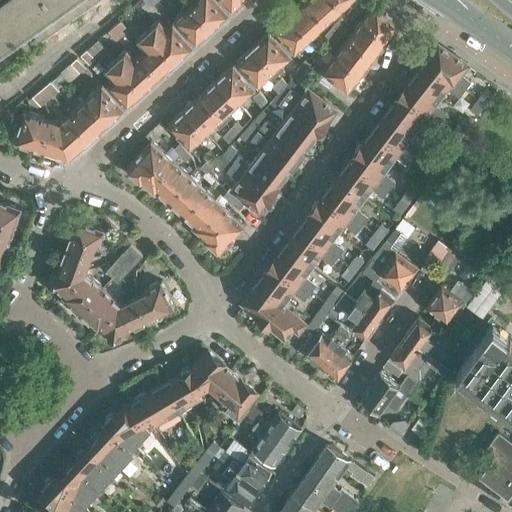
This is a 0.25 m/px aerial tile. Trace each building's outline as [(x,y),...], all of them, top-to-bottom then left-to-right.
[(17,47),(93,0),(0,0),(0,50),(13,42),(17,47)] [(188,0),(188,1),(213,28),(230,12),(218,0),(188,0)] [(243,0),(223,0),(233,10),(243,0)] [(310,0),(302,0),(290,12),(312,36),(329,21),(310,0)] [(341,0),(310,0),(329,21),(346,5),(341,0)] [(359,0),(348,12),(351,15),(355,11),(362,3),(359,0)] [(377,0),(376,0),(363,18),(389,38),(403,20),(377,0)] [(213,28),(188,1),(181,7),(184,10),(174,19),(196,43),(213,28)] [(366,7),(362,3),(355,11),(359,15),(366,7)] [(312,36),(290,12),(272,27),(295,52),(312,36)] [(343,15),(332,26),(336,31),(339,28),(347,20),(343,15)] [(363,18),(350,36),(375,56),(389,38),(363,18)] [(160,20),(149,29),(178,60),(194,46),(173,23),(167,28),(160,20)] [(352,24),(347,20),(339,28),(344,32),(352,24)] [(124,29),(118,21),(111,27),(117,34),(124,29)] [(325,33),(330,38),(336,31),(332,26),(325,33)] [(339,28),(336,31),(330,38),(335,42),(344,32),(339,28)] [(147,47),(142,52),(162,74),(178,60),(149,29),(139,39),(147,47)] [(270,30),(253,45),(276,70),(292,55),(270,30)] [(350,36),(336,53),(362,73),(375,56),(350,36)] [(439,43),(427,60),(465,89),(471,81),(460,72),(468,63),(439,43)] [(276,70),(253,45),(237,61),(259,85),(276,70)] [(81,53),(90,63),(96,58),(87,48),(81,53)] [(129,48),(117,58),(146,89),(162,74),(142,52),(137,56),(129,48)] [(362,73),(336,53),(322,71),(348,91),(362,73)] [(305,56),(301,61),(305,65),(310,60),(305,56)] [(146,89),(117,58),(106,69),(113,78),(108,83),(128,106),(146,89)] [(78,59),(69,65),(76,73),(84,67),(78,59)] [(305,65),(301,69),(328,87),(329,85),(319,77),(321,74),(314,68),(316,65),(310,60),(305,65)] [(427,60),(414,76),(441,97),(447,89),(458,98),(465,89),(427,60)] [(295,70),(298,73),(301,69),(305,65),(301,61),(295,70)] [(234,64),(217,79),(239,103),(256,88),(234,64)] [(76,73),(69,65),(61,71),(68,80),(76,73)] [(301,69),(298,73),(324,92),(328,87),(301,69)] [(414,76),(402,92),(439,121),(445,113),(435,105),(441,97),(414,76)] [(270,100),(274,104),(289,85),(282,77),(274,84),(279,90),(270,100)] [(50,79),(42,87),(50,96),(58,89),(50,79)] [(217,79),(201,94),(225,121),(232,115),(230,112),(239,103),(217,79)] [(15,141),(69,158),(125,108),(103,84),(62,122),(25,110),(15,141)] [(291,86),(284,94),(323,124),(336,107),(308,86),(302,94),(291,86)] [(50,96),(42,87),(33,95),(41,104),(50,96)] [(486,89),(477,99),(484,105),(493,94),(486,89)] [(253,95),(262,105),(268,99),(259,90),(253,95)] [(402,92),(388,110),(415,131),(423,121),(433,129),(439,121),(402,92)] [(201,94),(184,109),(206,133),(216,125),(218,127),(225,121),(201,94)] [(290,110),(282,120),(310,141),(323,124),(284,94),(278,102),(290,110)] [(484,105),(477,99),(470,109),(477,114),(484,105)] [(263,108),(251,122),(256,126),(267,112),(263,108)] [(206,133),(184,109),(168,124),(190,148),(206,133)] [(388,110),(374,128),(411,157),(417,149),(407,141),(415,131),(388,110)] [(271,135),(270,136),(298,157),(310,141),(282,120),(278,126),(266,118),(260,126),(271,135)] [(237,119),(230,126),(236,133),(244,125),(237,119)] [(462,120),(453,131),(460,137),(469,125),(462,120)] [(256,126),(251,122),(241,135),(246,139),(256,126)] [(236,133),(230,126),(223,134),(230,140),(236,133)] [(374,128),(363,143),(390,163),(395,157),(405,165),(411,157),(374,128)] [(263,146),(257,153),(285,174),(298,157),(270,136),(269,138),(258,129),(251,137),(263,146)] [(460,137),(453,131),(446,140),(453,145),(460,137)] [(169,144),(176,151),(182,144),(176,137),(169,144)] [(127,167),(146,184),(171,156),(152,139),(127,167)] [(194,153),(203,161),(207,157),(215,163),(222,153),(225,149),(215,141),(209,148),(202,142),(194,153)] [(354,152),(349,159),(387,188),(393,180),(383,172),(390,163),(363,143),(359,143),(354,149),(354,152)] [(182,144),(176,151),(184,160),(191,153),(182,144)] [(229,144),(225,149),(222,153),(229,158),(236,149),(229,144)] [(222,153),(215,163),(221,168),(229,158),(222,153)] [(240,154),(234,161),(272,191),(285,174),(257,153),(250,162),(240,154)] [(433,155),(424,167),(432,172),(441,161),(433,155)] [(158,189),(167,198),(189,173),(171,156),(146,184),(156,193),(158,189)] [(207,157),(203,161),(200,166),(208,172),(215,163),(207,157)] [(349,159),(336,177),(363,198),(366,194),(376,202),(387,188),(349,159)] [(272,191),(234,161),(227,170),(238,178),(232,187),(260,208),(272,191)] [(432,172),(424,167),(418,175),(425,181),(432,172)] [(167,198),(186,214),(208,190),(189,173),(167,198)] [(336,177),(322,195),(360,224),(366,216),(356,208),(363,198),(336,177)] [(192,225),(202,234),(227,207),(222,202),(226,197),(231,191),(217,180),(208,190),(186,214),(195,222),(192,225)] [(410,187),(400,198),(408,204),(417,193),(410,187)] [(244,201),(231,191),(226,197),(239,207),(244,201)] [(310,207),(310,211),(338,231),(344,224),(354,232),(360,224),(322,195),(318,200),(315,201),(310,207)] [(0,198),(0,261),(2,263),(22,206),(0,198)] [(408,204),(400,198),(393,207),(401,213),(408,204)] [(453,222),(461,228),(475,209),(467,203),(453,222)] [(227,207),(202,234),(221,251),(246,224),(227,207)] [(310,211),(298,226),(336,255),(342,247),(332,239),(338,231),(310,211)] [(77,218),(66,247),(90,256),(94,243),(99,245),(105,228),(77,218)] [(382,222),(373,234),(380,240),(389,227),(382,222)] [(389,234),(364,270),(376,279),(381,272),(402,287),(418,266),(396,250),(411,231),(400,223),(391,235),(389,234)] [(298,226),(285,244),(312,265),(319,256),(329,263),(336,255),(298,226)] [(380,240),(373,234),(366,243),(374,249),(380,240)] [(436,265),(448,273),(469,243),(458,235),(436,265)] [(130,243),(122,252),(128,257),(137,248),(130,243)] [(285,244),(271,262),(309,291),(315,283),(304,275),(312,265),(285,244)] [(56,285),(65,293),(86,269),(85,268),(90,256),(66,247),(57,271),(53,272),(49,282),(53,286),(56,285)] [(137,248),(128,257),(134,263),(143,254),(137,248)] [(122,252),(114,261),(120,266),(128,257),(122,252)] [(357,253),(348,265),(355,271),(364,258),(357,253)] [(128,257),(120,266),(126,272),(134,263),(128,257)] [(106,270),(112,275),(120,266),(114,261),(106,270)] [(271,262),(259,278),(286,298),(292,291),(302,298),(309,291),(271,262)] [(355,271),(348,265),(341,274),(348,280),(355,271)] [(120,266),(112,275),(118,281),(126,272),(120,266)] [(63,295),(81,311),(104,286),(86,269),(65,293),(63,295)] [(491,274),(467,305),(483,317),(507,286),(491,274)] [(286,298),(259,278),(242,300),(286,336),(294,325),(299,329),(305,321),(285,305),(289,300),(286,298)] [(148,291),(136,297),(147,320),(175,307),(162,279),(146,287),(148,291)] [(365,289),(357,300),(380,317),(395,297),(372,281),(366,289),(365,289)] [(442,283),(427,305),(448,320),(454,312),(457,315),(467,301),(466,300),(474,289),(462,281),(454,292),(442,283)] [(337,285),(324,303),(331,308),(344,290),(337,285)] [(99,328),(101,326),(123,302),(104,286),(81,311),(99,328)] [(380,317),(357,300),(344,291),(336,302),(342,307),(358,319),(352,327),(366,337),(380,317)] [(123,302),(101,326),(109,334),(109,337),(113,340),(122,336),(123,331),(147,320),(136,297),(124,303),(123,302)] [(324,303),(313,318),(320,323),(331,308),(324,303)] [(435,356),(428,352),(436,341),(427,334),(433,325),(419,315),(391,355),(420,376),(430,363),(444,374),(449,367),(435,356)] [(320,323),(313,318),(307,327),(314,332),(320,323)] [(472,351),(457,370),(511,411),(511,336),(493,322),(474,348),(472,351)] [(306,352),(322,365),(348,329),(341,324),(331,337),(323,331),(320,335),(315,331),(306,342),(311,346),(306,352)] [(348,329),(322,365),(337,378),(354,354),(346,348),(353,337),(362,344),(364,340),(348,329)] [(444,351),(434,344),(429,351),(439,358),(444,351)] [(181,373),(163,384),(180,409),(203,395),(200,390),(209,384),(216,390),(233,370),(209,349),(192,366),(188,366),(182,369),(181,373)] [(361,395),(370,402),(370,406),(375,409),(379,409),(381,411),(386,404),(396,411),(418,380),(408,373),(401,383),(381,369),(361,395)] [(258,391),(233,370),(216,390),(225,398),(220,403),(236,416),(258,391)] [(180,409),(163,384),(136,400),(155,425),(180,409)] [(245,414),(252,419),(257,413),(260,408),(253,403),(245,414)] [(104,423),(107,426),(132,448),(152,427),(127,404),(118,413),(116,411),(114,413),(110,413),(106,418),(106,421),(104,423)] [(252,419),(257,422),(289,445),(302,426),(279,409),(270,422),(262,416),(261,416),(257,413),(252,419)] [(409,422),(398,414),(389,426),(401,434),(409,422)] [(412,427),(420,433),(428,422),(420,416),(412,427)] [(289,445),(257,422),(252,429),(261,435),(252,447),(275,464),(289,445)] [(107,426),(91,444),(118,469),(135,451),(132,448),(107,426)] [(477,472),(511,497),(511,496),(511,436),(505,432),(477,472)] [(214,440),(205,450),(211,459),(221,445),(214,440)] [(329,442),(317,457),(340,474),(346,465),(353,470),(351,473),(368,485),(375,475),(358,462),(351,458),(329,442)] [(78,457),(74,462),(101,486),(118,469),(91,444),(85,450),(82,449),(77,454),(78,457)] [(222,446),(216,455),(259,486),(271,469),(239,446),(233,453),(222,446)] [(205,450),(192,468),(198,474),(211,459),(205,450)] [(259,486),(216,455),(211,462),(232,477),(225,487),(247,503),(259,486)] [(317,457),(304,475),(352,510),(359,500),(342,488),(340,491),(332,485),(340,474),(317,457)] [(74,462),(58,479),(84,504),(101,486),(74,462)] [(192,468),(176,488),(183,494),(198,474),(192,468)] [(191,485),(199,490),(207,478),(199,473),(191,485)] [(304,475),(294,490),(317,507),(322,498),(341,511),(350,511),(352,510),(304,475)] [(76,511),(84,504),(58,479),(55,476),(53,478),(50,477),(45,482),(45,486),(43,488),(45,490),(39,496),(43,500),(38,511),(39,511),(76,511)] [(183,494),(176,488),(168,499),(175,505),(183,494)] [(222,489),(209,507),(215,511),(239,511),(245,505),(222,489)] [(294,490),(283,505),(292,511),(312,511),(317,507),(294,490)] [(215,511),(209,507),(191,495),(185,502),(198,511),(215,511)] [(172,508),(177,511),(179,511),(183,507),(177,502),(172,508)]
